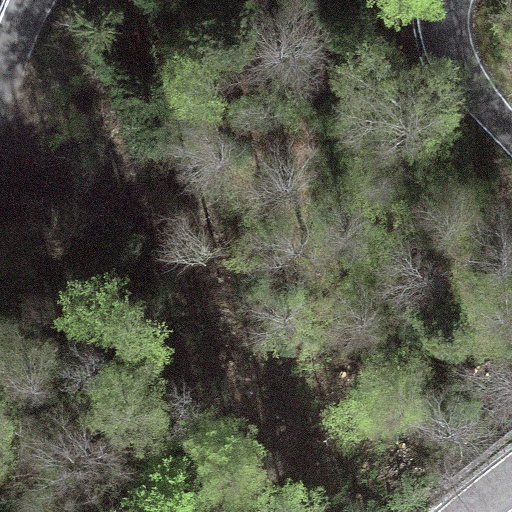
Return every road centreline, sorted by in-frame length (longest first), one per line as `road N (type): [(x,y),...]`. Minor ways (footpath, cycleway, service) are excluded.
road 1 (tertiary): [(447,0),(454,59),(511,135)]
road 2 (track): [(0,84),(24,172),(0,212)]
